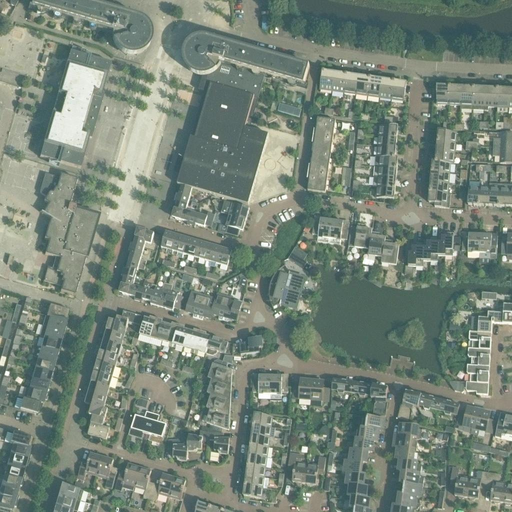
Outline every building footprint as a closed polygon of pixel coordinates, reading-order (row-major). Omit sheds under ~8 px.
[(9,0),(10,6),(15,8),(18,0),(9,0)] [(139,56),(141,55),(142,54),(144,53),(145,52),(146,50),(147,49),(148,48),(149,46),(150,45),(150,43),(151,40),(151,37),(151,35),(151,34),(150,32),(150,30),(149,29),(148,27),(148,26),(147,25),(145,23),(144,22),(143,21),(141,20),(139,19),(138,18),(116,12),(73,0),(32,0),(30,8),(112,32),(112,33),(111,35),(111,37),(111,39),(111,40),(112,42),(112,44),(113,45),(114,47),(115,48),(116,50),(117,51),(118,52),(119,53),(121,54),(122,55),(124,56),(126,56),(127,57),(129,57),(131,57),(132,57),(134,57),(136,57),(137,56),(139,56)] [(4,11),(2,15),(9,19),(11,14),(7,12),(4,11)] [(177,186),(181,187),(198,192),(248,206),(269,136),(249,131),(265,76),(304,87),(309,68),(208,39),(207,38),(204,38),(202,38),(200,38),(198,39),(197,39),(195,40),(194,40),(192,41),(191,42),(189,43),(188,45),(187,46),(186,47),(185,49),(185,50),(184,52),(183,54),(183,56),(183,58),(183,59),(183,61),(184,63),(184,65),(185,66),(186,68),(186,69),(187,71),(189,72),(190,73),(191,74),(193,75),(194,76),(196,77),(197,77),(199,78),(200,78),(203,78),(199,92),(204,94),(177,186)] [(110,64),(70,53),(39,158),(80,170),(90,135),(92,136),(102,100),(100,99),(110,64)] [(320,91),(332,93),(335,74),(322,73),(320,91)] [(332,93),(344,94),(346,76),(335,74),(332,93)] [(344,94),(356,96),(358,78),(346,76),(344,94)] [(356,96),(368,98),(370,80),(358,78),(356,96)] [(368,98),(380,99),(382,81),(370,80),(368,98)] [(380,99),(391,101),(394,83),(382,81),(380,99)] [(394,83),(391,101),(404,103),(406,85),(394,83)] [(436,106),(449,106),(450,88),(437,88),(436,106)] [(449,106),(461,107),(462,89),(450,88),(449,106)] [(460,111),(472,112),(474,89),(462,89),(461,107),(460,111)] [(472,112),(484,112),(486,90),(474,89),(472,112)] [(486,90),(484,112),(488,112),(488,108),(497,109),(497,90),(486,90)] [(509,91),(497,90),(497,109),(509,109),(509,91)] [(279,106),(278,112),(297,118),(299,112),(279,106)] [(310,134),(310,135),(310,136),(309,136),(309,137),(309,138),(309,139),(309,140),(310,141),(310,142),(311,142),(311,143),(312,143),(312,145),(313,145),(313,144),(314,144),(311,168),(310,167),(309,167),(309,168),(308,168),(307,169),(306,169),(305,170),(305,171),(304,172),(304,173),(304,174),(304,175),(304,176),(305,177),(306,178),(306,179),(307,179),(307,180),(308,180),(309,180),(308,192),(325,194),(335,122),(318,120),(316,132),(315,132),(315,131),(314,131),(314,132),(312,133),(311,133),(311,134),(310,134)] [(379,127),(379,138),(397,139),(398,134),(397,134),(397,129),(379,127)] [(437,138),(437,143),(455,145),(456,134),(438,133),(438,138),(437,138)] [(493,140),(493,149),(511,149),(511,134),(501,134),(501,140),(493,140)] [(379,138),(378,148),(395,149),(396,144),(397,144),(397,139),(379,138)] [(437,148),(437,153),(454,155),(455,145),(437,143),(436,148),(437,148)] [(379,158),(395,160),(395,159),(396,155),(395,155),(395,149),(378,148),(377,158),(379,158)] [(511,149),(493,149),(492,158),(500,158),(500,165),(511,165),(511,149)] [(435,158),(435,163),(451,165),(454,165),(454,155),(437,153),(436,158),(435,158)] [(379,158),(378,168),(397,170),(398,165),(397,165),(398,159),(395,159),(395,160),(379,158)] [(431,168),(431,173),(450,175),(451,165),(435,163),(433,163),(432,168),(431,168)] [(374,168),(373,178),(396,180),(396,175),(397,175),(397,170),(378,168),(374,168)] [(431,178),(431,183),(449,185),(450,175),(431,173),(431,178)] [(55,258),(52,269),(47,268),(43,282),(61,288),(60,292),(75,297),(97,217),(80,212),(79,214),(74,211),(75,208),(69,207),(76,183),(76,182),(76,181),(76,180),(75,180),(74,180),(60,175),(59,179),(44,175),(39,193),(40,194),(40,195),(46,198),(43,203),(48,205),(42,214),(39,212),(38,213),(52,221),(50,226),(48,226),(44,240),(48,242),(44,255),(55,258)] [(373,188),(377,189),(395,190),(396,185),(395,185),(396,180),(373,178),(373,188)] [(430,189),(429,194),(448,195),(449,185),(431,183),(430,189)] [(494,208),(499,208),(500,186),(490,185),(489,189),(489,207),(494,207),(494,208)] [(504,208),(509,208),(510,186),(500,186),(499,208),(504,208)] [(177,195),(174,203),(188,206),(191,195),(197,197),(198,192),(181,187),(179,196),(177,195)] [(473,207),(478,207),(479,189),(469,188),(468,206),(473,206),(473,207)] [(395,190),(377,189),(376,199),(394,201),(394,195),(395,195),(395,190)] [(483,207),(489,207),(489,189),(479,189),(478,207),(483,208),(483,207)] [(448,195),(429,194),(429,199),(429,204),(435,205),(435,208),(449,210),(451,196),(448,195)] [(187,226),(191,213),(186,212),(188,206),(174,203),(177,204),(173,216),(175,220),(188,224),(187,226)] [(231,210),(229,216),(246,221),(250,210),(226,203),(225,208),(231,210)] [(191,213),(187,226),(195,229),(196,226),(205,229),(205,227),(211,229),(215,216),(208,214),(207,218),(191,213)] [(246,221),(229,216),(225,227),(227,228),(226,234),(238,238),(240,232),(243,233),(246,221)] [(317,243),(329,244),(332,222),(320,220),(320,222),(314,221),(312,236),(318,236),(318,239),(317,243)] [(332,222),(329,244),(340,246),(341,242),(341,240),(347,241),(348,236),(342,235),(343,223),(332,222)] [(355,249),(369,251),(372,233),(368,233),(369,231),(365,230),(366,227),(358,225),(357,229),(351,228),(349,242),(355,243),(355,249)] [(137,233),(133,246),(144,249),(146,244),(151,246),(154,235),(141,231),(137,233)] [(165,254),(171,256),(177,236),(166,233),(161,249),(166,251),(165,254)] [(368,257),(382,259),(383,259),(385,241),(382,241),(382,239),(379,238),(379,235),(372,233),(369,251),(368,257)] [(442,240),(439,240),(438,258),(452,258),(454,235),(446,234),(446,238),(442,238),(442,240)] [(468,258),(479,259),(480,236),(469,235),(468,247),(462,247),(462,252),(468,253),(468,254),(468,258)] [(176,258),(182,259),(188,239),(177,236),(171,256),(172,256),(173,252),(177,254),(176,258)] [(479,259),(479,266),(490,267),(490,259),(497,260),(497,254),(497,248),(498,239),(492,238),(492,236),(480,236),(479,259)] [(511,237),(508,237),(508,244),(502,243),(501,256),(508,256),(511,256),(511,237)] [(187,261),(193,263),(199,242),(188,239),(182,259),(184,256),(188,257),(187,261)] [(427,245),(424,245),(423,263),(438,264),(438,258),(439,240),(431,240),(431,243),(428,243),(427,245)] [(383,259),(382,259),(382,265),(396,267),(399,249),(395,249),(395,247),(392,246),(393,242),(385,241),(383,259)] [(198,264),(204,266),(210,245),(199,242),(193,263),(195,259),(199,260),(198,264)] [(131,254),(129,262),(145,267),(147,263),(141,261),(144,249),(133,246),(131,245),(129,253),(131,254)] [(209,267),(215,269),(221,249),(210,245),(204,266),(205,262),(210,263),(209,267)] [(423,263),(424,245),(416,245),(416,249),(413,248),(413,251),(409,250),(408,268),(423,269),(423,263)] [(221,249),(215,269),(216,265),(221,266),(220,270),(226,272),(227,268),(228,268),(232,252),(221,249)] [(292,255),(288,260),(294,264),(297,258),(296,257),(292,255)] [(122,278),(124,279),(124,278),(135,282),(138,270),(144,272),(145,267),(129,262),(126,271),(124,270),(122,278)] [(271,284),(270,287),(300,295),(304,281),(289,276),(290,274),(289,274),(289,275),(286,269),(286,268),(284,269),(281,271),(279,272),(277,274),(276,276),(274,279),(273,281),(271,284)] [(122,296),(135,299),(138,288),(133,287),(135,282),(124,278),(124,279),(120,292),(122,296)] [(159,306),(162,307),(169,286),(164,285),(163,290),(156,289),(151,304),(150,306),(159,308),(159,306)] [(143,301),(151,304),(156,289),(157,287),(152,286),(150,292),(138,288),(135,299),(134,301),(142,304),(143,301)] [(169,286),(162,307),(165,308),(165,310),(173,313),(174,309),(180,311),(184,299),(178,297),(178,295),(171,293),(173,287),(169,286)] [(300,295),(270,287),(270,289),(269,292),(269,294),(269,296),(269,298),(270,300),(270,303),(271,305),(272,307),(273,310),(274,311),(274,310),(280,306),(280,307),(280,308),(281,305),(295,309),(300,295)] [(193,318),(198,320),(204,297),(192,294),(186,313),(194,315),(193,318)] [(219,320),(223,322),(230,300),(217,296),(216,301),(212,315),(219,317),(219,320)] [(211,320),(212,315),(216,301),(204,297),(198,320),(202,321),(203,318),(211,320)] [(24,307),(30,308),(32,301),(26,299),(24,307)] [(230,300),(223,322),(228,323),(229,320),(236,322),(242,303),(230,300)] [(511,305),(504,305),(503,314),(503,325),(511,325),(511,305)] [(11,323),(15,325),(20,307),(16,306),(11,323)] [(49,306),(46,317),(50,318),(66,322),(69,311),(49,306)] [(124,313),(121,320),(121,321),(129,323),(128,323),(140,326),(142,318),(124,313)] [(492,325),(503,325),(503,314),(488,314),(488,319),(479,319),(478,334),(470,333),(470,334),(492,335),(492,325)] [(46,317),(43,327),(66,333),(67,329),(65,328),(67,322),(66,322),(50,318),(46,317)] [(147,341),(150,342),(156,320),(149,318),(149,320),(145,319),(140,335),(140,336),(147,338),(147,341)] [(103,326),(102,330),(124,337),(128,323),(129,323),(121,321),(121,320),(118,319),(117,323),(109,321),(107,327),(103,326)] [(154,340),(162,342),(167,325),(163,324),(163,322),(156,320),(150,342),(153,343),(154,340)] [(169,347),(172,348),(178,327),(171,325),(171,326),(167,325),(162,342),(169,345),(169,347)] [(40,337),(44,338),(61,343),(63,338),(64,338),(66,333),(43,327),(40,337)] [(176,347),(184,349),(189,331),(185,330),(185,329),(178,327),(172,348),(175,349),(176,347)] [(105,336),(103,342),(121,347),(124,337),(102,330),(101,335),(105,336)] [(191,354),(194,355),(200,333),(193,331),(193,333),(189,331),(184,349),(191,351),(191,354)] [(206,355),(211,338),(207,337),(207,335),(200,333),(194,355),(197,356),(198,353),(206,355)] [(492,335),(470,334),(469,341),(470,342),(469,344),(468,350),(491,352),(491,341),(488,341),(489,335),(492,335)] [(44,338),(41,349),(60,354),(61,349),(59,349),(61,343),(44,338)] [(224,357),(233,358),(234,346),(221,343),(221,341),(211,338),(206,355),(213,357),(216,354),(217,353),(225,355),(224,357)] [(6,340),(1,358),(5,359),(10,342),(6,340)] [(234,346),(233,358),(241,359),(241,358),(241,357),(260,354),(259,349),(261,349),(260,341),(247,343),(247,345),(234,346)] [(97,347),(96,351),(118,358),(121,347),(103,342),(101,348),(97,347)] [(33,358),(38,359),(55,364),(57,359),(58,359),(60,354),(41,349),(36,347),(33,358)] [(491,352),(468,350),(468,358),(469,359),(471,359),(471,367),(467,367),(490,368),(490,358),(487,358),(488,352),(491,352)] [(99,357),(97,363),(115,368),(118,358),(96,351),(95,355),(99,357)] [(38,359),(35,370),(54,375),(55,370),(54,370),(55,364),(38,359)] [(168,363),(166,368),(172,370),(174,366),(175,363),(169,360),(168,363)] [(91,368),(90,372),(112,378),(115,368),(97,363),(95,369),(91,368)] [(209,380),(212,381),(232,387),(232,372),(213,366),(209,380)] [(489,369),(490,368),(467,367),(467,375),(468,376),(470,376),(470,384),(488,385),(489,374),(486,374),(487,369),(489,369)] [(35,370),(32,380),(49,385),(51,379),(52,380),(54,375),(35,370)] [(93,377),(91,384),(109,389),(112,378),(90,372),(89,376),(93,377)] [(259,400),(270,400),(271,377),(259,377),(259,389),(253,388),(253,394),(259,394),(259,396),(259,400)] [(271,377),(270,400),(281,400),(281,396),(282,396),(282,394),(288,394),(288,389),(282,388),(282,377),(271,377)] [(299,406),(310,406),(312,379),(307,379),(307,382),(301,382),(300,388),(294,388),(293,400),(299,401),(299,406)] [(312,379),(310,406),(322,407),(326,403),(328,403),(329,391),(323,390),(324,383),(317,383),(317,380),(312,379)] [(32,380),(29,390),(48,396),(49,391),(48,390),(49,385),(32,380)] [(208,395),(212,396),(231,402),(232,387),(212,381),(208,395)] [(345,394),(352,395),(353,384),(346,383),(346,382),(343,382),(342,382),(333,381),(332,392),(331,396),(337,397),(338,395),(343,396),(345,394)] [(488,396),(488,385),(470,384),(451,383),(449,384),(455,393),(462,394),(464,393),(464,389),(466,390),(466,391),(467,393),(476,393),(476,396),(488,396)] [(85,388),(84,393),(106,399),(109,389),(91,384),(89,390),(85,388)] [(366,397),(371,397),(373,387),(365,386),(364,385),(360,384),(360,385),(353,384),(352,395),(359,396),(359,398),(365,399),(366,397)] [(375,406),(374,409),(387,411),(387,405),(386,404),(387,395),(388,390),(381,388),(380,388),(373,387),(371,397),(371,400),(375,400),(377,403),(375,406)] [(25,389),(23,399),(26,400),(26,401),(42,405),(42,406),(43,406),(45,400),(47,401),(48,396),(29,390),(25,389)] [(85,405),(92,407),(92,406),(103,410),(103,409),(106,399),(84,393),(83,397),(87,398),(85,405)] [(401,407),(399,413),(411,416),(412,413),(411,410),(413,407),(418,409),(418,407),(421,396),(414,395),(413,394),(406,393),(405,399),(402,407),(401,407)] [(207,410),(211,411),(230,417),(231,402),(212,396),(207,410)] [(429,399),(421,396),(418,407),(423,408),(424,411),(429,412),(431,410),(437,412),(440,401),(433,400),(433,399),(430,398),(429,399)] [(26,400),(23,399),(19,411),(39,416),(42,406),(42,405),(26,401),(26,400)] [(148,403),(139,400),(137,406),(146,408),(148,403)] [(447,403),(440,401),(437,412),(444,414),(445,416),(450,418),(451,416),(457,417),(460,407),(451,404),(451,403),(447,402),(447,403)] [(93,418),(91,425),(102,428),(103,428),(108,410),(103,409),(103,410),(92,406),(92,407),(89,417),(93,418)] [(471,435),(473,435),(479,409),(475,408),(474,411),(467,409),(466,416),(460,415),(457,427),(464,428),(472,430),(471,435)] [(387,411),(374,409),(373,416),(385,418),(386,417),(387,411)] [(479,409),(473,435),(476,436),(477,431),(485,433),(492,435),(494,422),(489,421),(490,415),(484,413),(484,410),(479,409)] [(211,411),(206,425),(229,432),(230,417),(211,411)] [(143,435),(147,436),(153,415),(147,413),(145,420),(136,417),(130,435),(141,439),(143,435)] [(411,416),(399,413),(397,420),(398,421),(409,424),(411,416)] [(153,415),(147,436),(151,437),(150,441),(161,444),(167,426),(158,424),(159,417),(153,415)] [(254,421),(253,426),(271,429),(273,418),(255,416),(254,421)] [(495,438),(511,442),(511,418),(506,417),(504,425),(498,424),(498,427),(495,438)] [(363,419),(362,429),(362,430),(379,432),(379,433),(383,432),(385,423),(385,421),(367,418),(363,419)] [(102,428),(91,425),(88,436),(106,441),(110,430),(103,428),(102,428)] [(253,431),(252,436),(270,439),(274,439),(275,429),(271,429),(253,426),(252,431),(253,431)] [(329,427),(326,427),(320,432),(320,435),(329,437),(329,427)] [(400,427),(399,437),(399,438),(413,440),(412,442),(421,440),(422,432),(414,428),(404,427),(400,427)] [(187,445),(187,447),(188,447),(188,453),(197,453),(198,451),(202,451),(202,446),(202,442),(209,442),(209,434),(211,431),(203,428),(200,439),(189,437),(187,445)] [(357,430),(356,440),(374,443),(378,443),(379,433),(379,432),(362,430),(362,429),(357,430)] [(223,434),(211,431),(209,434),(209,442),(215,443),(215,447),(214,452),(218,452),(219,455),(228,456),(229,448),(229,441),(223,440),(223,434)] [(9,445),(13,446),(29,450),(32,439),(13,434),(9,445)] [(251,441),(250,446),(269,449),(270,439),(252,436),(251,442),(251,441)] [(393,448),(397,450),(397,449),(415,451),(416,443),(412,442),(413,440),(399,438),(399,437),(395,437),(393,448)] [(356,440),(355,452),(354,452),(368,454),(372,454),(374,443),(356,440)] [(188,447),(187,447),(177,447),(177,442),(169,442),(169,446),(170,450),(174,450),(174,454),(173,459),(177,459),(177,461),(187,463),(188,455),(188,453),(188,447)] [(13,446),(10,456),(29,461),(31,456),(28,455),(29,450),(13,446)] [(250,451),(249,457),(267,459),(269,449),(250,446),(249,451),(250,451)] [(396,460),(399,462),(399,461),(413,463),(415,451),(397,449),(397,450),(396,460)] [(350,452),(349,463),(363,465),(367,465),(368,454),(354,452),(355,452),(350,452)] [(86,475),(97,478),(102,458),(101,458),(99,456),(95,455),(93,456),(91,455),(87,468),(81,466),(77,480),(84,482),(86,475)] [(292,483),(304,485),(307,465),(301,464),(302,457),(290,455),(288,469),(294,470),(292,483)] [(10,456),(7,466),(23,471),(25,466),(27,467),(29,461),(10,456)] [(248,462),(247,467),(266,469),(267,459),(249,457),(249,462),(248,462)] [(102,458),(97,478),(107,481),(105,488),(112,490),(116,476),(110,475),(114,462),(111,461),(110,459),(106,458),(104,459),(102,458)] [(307,465),(304,485),(316,487),(318,473),(324,474),(326,460),(319,459),(318,467),(307,465)] [(398,472),(402,473),(416,475),(420,477),(422,467),(413,463),(399,461),(399,462),(398,472)] [(344,473),(347,475),(347,474),(361,476),(363,465),(349,463),(345,463),(344,473)] [(7,466),(4,477),(23,482),(25,477),(22,476),(23,471),(7,466)] [(134,488),(134,489),(140,469),(138,469),(137,467),(133,466),(131,467),(129,466),(126,475),(120,473),(115,491),(121,493),(122,489),(133,492),(134,488)] [(247,472),(247,477),(264,479),(266,469),(247,467),(247,472)] [(143,499),(150,501),(154,487),(147,485),(151,473),(149,472),(148,470),(144,469),(142,470),(140,469),(134,489),(145,492),(143,499)] [(455,497),(466,499),(469,479),(458,478),(459,470),(452,469),(450,483),(457,484),(455,497)] [(400,484),(404,485),(418,487),(422,488),(423,489),(424,479),(420,477),(416,475),(402,473),(400,484)] [(480,487),(486,488),(488,474),(481,473),(480,481),(469,479),(466,499),(478,501),(480,487)] [(346,485),(349,490),(350,486),(364,488),(365,478),(361,476),(347,474),(347,475),(346,485)] [(490,502),(502,504),(505,484),(499,484),(500,476),(488,474),(486,488),(492,489),(490,502)] [(154,487),(150,501),(156,503),(158,496),(169,499),(175,479),(173,479),(172,477),(168,476),(166,477),(163,476),(159,489),(154,487)] [(4,477),(1,487),(17,492),(19,487),(21,488),(23,482),(4,477)] [(245,482),(245,487),(263,489),(267,490),(268,480),(264,479),(247,477),(246,482),(245,482)] [(511,477),(511,478),(511,485),(505,484),(502,504),(511,505),(511,477)] [(176,480),(175,479),(169,499),(180,502),(186,483),(184,482),(182,480),(178,479),(176,480)] [(404,485),(403,496),(416,498),(416,499),(420,498),(422,488),(418,487),(404,485)] [(60,491),(59,496),(81,503),(84,492),(64,486),(62,491),(60,491)] [(348,497),(352,499),(352,498),(366,500),(367,490),(364,488),(350,486),(349,490),(348,497)] [(1,487),(0,490),(0,497),(17,503),(19,497),(16,497),(17,492),(1,487)] [(263,489),(245,487),(244,492),(244,497),(262,500),(263,489)] [(59,502),(57,507),(74,511),(78,511),(81,503),(59,496),(57,502),(59,502)] [(398,497),(397,507),(411,509),(411,510),(415,510),(419,509),(420,502),(416,501),(416,499),(416,498),(403,496),(398,497)] [(0,497),(0,509),(9,511),(11,511),(13,508),(15,508),(17,503),(0,497)] [(351,509),(354,511),(354,510),(368,511),(370,502),(366,500),(352,498),(352,499),(351,509)]
